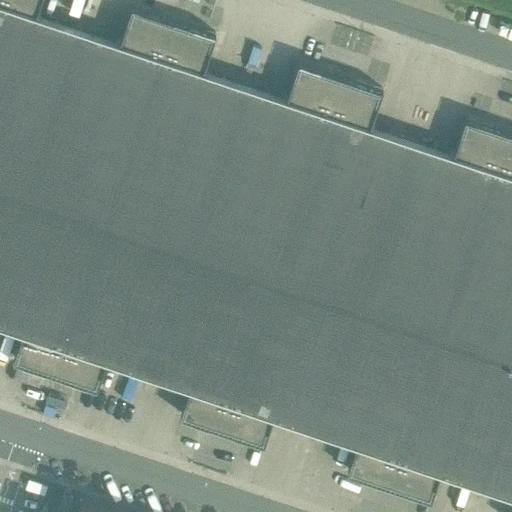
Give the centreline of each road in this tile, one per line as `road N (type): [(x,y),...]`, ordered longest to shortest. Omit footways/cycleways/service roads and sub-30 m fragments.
road 1 (unclassified): [(254,511),(0,426)]
road 2 (unclassified): [(342,0),(511,56)]
